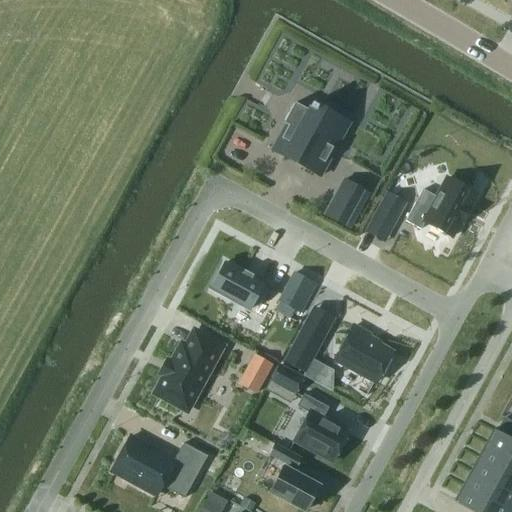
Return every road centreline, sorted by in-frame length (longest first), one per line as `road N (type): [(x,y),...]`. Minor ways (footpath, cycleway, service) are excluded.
road 1 (residential): [(36,511),(204,202),(218,194),(236,196),(456,316)]
road 2 (residential): [(511,312),(402,511)]
road 3 (residential): [(456,316),(350,511)]
road 4 (secondary): [(511,69),(397,0)]
